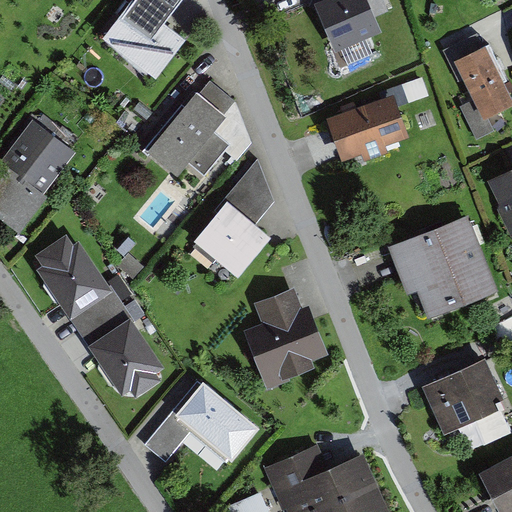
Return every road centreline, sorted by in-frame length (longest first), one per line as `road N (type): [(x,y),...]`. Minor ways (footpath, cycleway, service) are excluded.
road 1 (residential): [(223,0),(381,408),(435,511)]
road 2 (residential): [(0,264),(165,511)]
